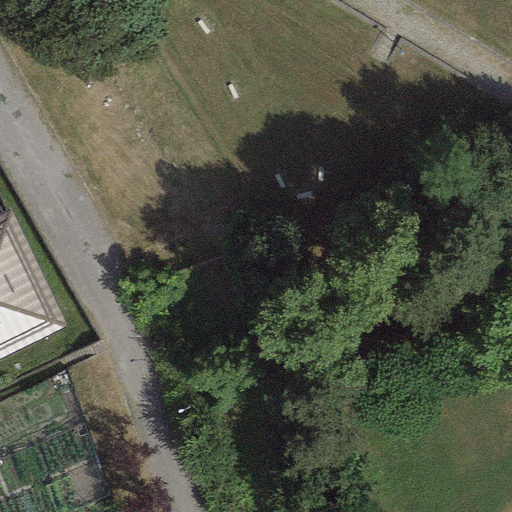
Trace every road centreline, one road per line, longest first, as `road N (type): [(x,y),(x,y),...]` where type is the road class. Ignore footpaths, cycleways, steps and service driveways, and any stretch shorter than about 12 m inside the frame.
road 1 (motorway): [(22,511),(511,33)]
road 2 (unclassified): [(0,94),(105,289),(185,511)]
